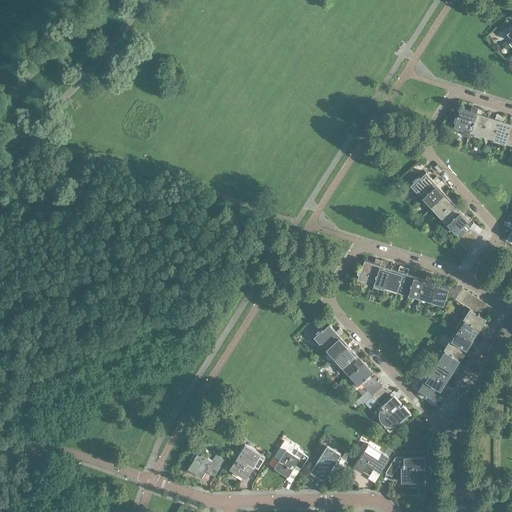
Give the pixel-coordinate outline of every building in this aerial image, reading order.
[(471,129),(477,107),(472,106),(470,112),(468,111),(469,110),(461,107),(459,115),(456,114),(456,116),(457,116),(454,126),(463,129),(464,127),(471,129)] [(483,133),(488,118),(488,116),(481,114),(483,109),(477,107),(471,129),(483,133)] [(494,137),(501,115),(497,113),(495,118),(488,116),(488,118),(483,133),(494,137)] [(506,140),(510,125),(511,123),(504,121),(506,116),(501,115),(494,137),(506,140)] [(424,196),(441,180),(436,176),(432,180),(430,178),(431,177),(426,172),(420,177),(418,175),(417,176),(418,177),(410,184),(417,191),(418,190),(424,196)] [(445,192),(440,187),(444,184),(441,180),(424,196),(432,205),(445,192)] [(440,213),(456,198),(454,194),(450,198),(445,192),(432,205),(440,213)] [(448,222),(461,210),(456,205),(460,201),(456,198),(440,213),(448,222)] [(466,223),(470,219),(461,210),(448,222),(456,231),(459,229),(466,223)] [(463,234),(464,231),(468,225),(466,223),(459,229),(463,234)] [(478,233),(471,228),(468,225),(464,231),(474,238),(478,233)] [(474,238),(464,231),(463,234),(461,236),(471,243),(474,238)] [(471,243),(461,236),(458,241),(468,248),(471,243)] [(468,248),(458,241),(455,246),(465,253),(468,248)] [(465,253),(455,246),(451,251),(462,258),(465,253)] [(374,281),(381,259),(376,258),(374,264),(372,263),(372,262),(365,259),(362,267),(360,266),(359,268),(361,268),(358,278),(366,281),(367,279),(374,281)] [(386,285),(391,270),(392,268),(385,266),(386,261),(381,259),(374,281),(386,285)] [(398,289),(404,267),(400,265),(398,270),(392,268),(391,270),(386,285),(398,289)] [(409,292),(414,277),(414,275),(408,273),(409,268),(404,267),(398,289),(409,292)] [(420,296),(427,275),(423,273),(421,277),(414,275),(414,277),(409,292),(420,296)] [(432,300),(437,284),(437,282),(430,280),(432,276),(427,275),(420,296),(432,300)] [(446,296),(449,286),(444,284),(444,285),(437,282),(437,284),(432,300),(444,303),(446,296)] [(455,298),(461,288),(455,285),(454,287),(454,288),(451,292),(450,296),(451,296),(455,298)] [(451,292),(454,288),(454,287),(449,286),(446,296),(447,297),(448,295),(450,296),(451,292)] [(460,301),(466,292),(461,288),(455,298),(460,301)] [(465,305),(471,295),(466,292),(460,301),(465,305)] [(470,308),(476,298),(471,295),(465,305),(470,308)] [(475,311),(481,301),(476,298),(470,308),(472,309),(475,311)] [(480,314),(486,304),(481,301),(475,311),(480,314)] [(485,317),(491,307),(486,304),(480,314),(485,317)] [(480,314),(475,311),(472,309),(465,319),(484,331),(487,328),(483,325),(487,319),(485,317),(480,314)] [(484,331),(465,319),(458,329),(474,339),(478,333),(482,336),(484,331)] [(327,347),(344,332),(340,327),(335,332),(334,330),(335,329),(329,323),(323,329),(322,327),(320,328),(322,329),(314,336),(320,343),(321,341),(327,347)] [(470,345),(474,339),(458,329),(452,340),(471,352),(474,348),(470,345)] [(348,344),(343,339),(347,335),(344,332),(327,347),(335,356),(348,344)] [(471,352),(452,340),(446,350),(461,359),(465,353),(469,356),(471,352)] [(343,365),(360,350),(357,346),(353,349),(348,344),(335,356),(343,365)] [(351,374),(365,362),(360,357),(363,353),(360,350),(343,365),(351,374)] [(457,365),(461,359),(446,350),(439,360),(458,372),(461,368),(457,365)] [(458,372),(439,360),(433,370),(448,380),(452,373),(456,376),(458,372)] [(369,374),(371,373),(373,371),(365,362),(351,374),(359,383),(360,382),(363,386),(365,384),(366,384),(373,378),(369,374)] [(444,386),(448,380),(433,370),(426,380),(445,392),(448,388),(444,386)] [(368,390),(377,382),(373,378),(366,384),(365,384),(363,386),(368,390)] [(445,392),(426,380),(420,390),(426,394),(425,396),(426,396),(427,395),(435,400),(439,394),(443,396),(445,392)] [(372,394),(381,386),(377,382),(368,390),(372,394)] [(376,399),(385,391),(381,386),(372,394),(376,399)] [(380,404),(389,395),(385,391),(376,399),(380,404)] [(406,417),(411,412),(403,404),(401,406),(392,397),(392,396),(381,406),(383,408),(382,409),(381,411),(381,413),(381,416),(382,419),(380,421),(390,431),(399,423),(398,422),(405,416),(406,417)] [(301,468),(308,456),(284,441),(274,456),(279,460),(275,467),(288,476),(295,465),(296,465),(301,468)] [(339,475),(348,461),(340,455),(341,453),(328,444),(311,471),(324,479),(330,470),(339,475)] [(380,471),(389,456),(376,448),(372,455),(364,450),(354,465),(362,470),(365,466),(372,471),(375,467),(380,471)] [(258,468),(265,457),(260,453),(257,457),(244,449),(232,468),(246,476),(253,464),(258,468)] [(215,475),(225,460),(216,454),(212,460),(198,451),(188,468),(202,477),(207,469),(215,475)] [(425,474),(424,456),(404,456),(404,463),(399,463),(393,459),(385,472),(392,476),(398,466),(401,466),(401,482),(418,481),(418,474),(425,474)]
